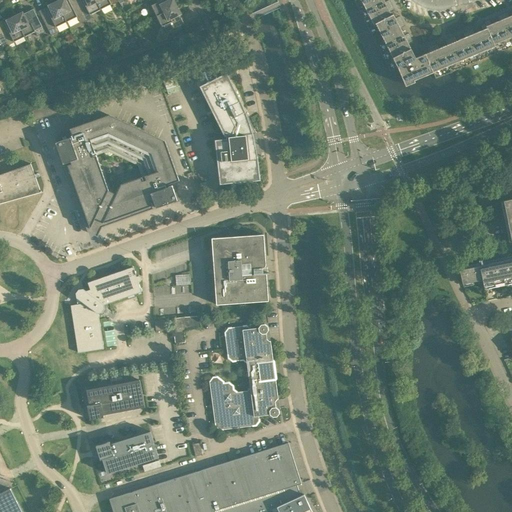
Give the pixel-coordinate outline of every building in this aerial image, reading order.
[(59,0),(56,2),(66,22),(77,17),(78,21),(80,22),(82,23),(84,22),(86,21),(75,0),(59,0)] [(100,10),(95,0),(75,0),(86,21),(92,18),(90,15),(100,10)] [(95,0),(100,10),(110,5),(111,5),(118,1),(117,0),(95,0)] [(148,0),(155,0),(157,3),(151,5),(156,16),(177,6),(173,0),(148,0)] [(383,0),(379,0),(365,7),(369,16),(387,7),(383,0)] [(49,7),(46,9),(39,12),(51,35),(58,32),(56,27),(66,22),(56,2),(48,6),(49,7)] [(181,14),(177,6),(156,16),(161,26),(162,27),(180,18),(179,15),(181,14)] [(387,7),(369,16),(373,24),(393,14),(391,15),(387,7)] [(22,12),(14,16),(24,37),(35,32),(37,36),(45,32),(33,9),(23,14),(22,12)] [(393,14),(373,24),(374,25),(376,24),(380,32),(398,23),(393,14)] [(7,22),(4,23),(0,25),(0,28),(1,29),(4,36),(8,45),(15,42),(14,42),(24,37),(14,16),(6,20),(7,22)] [(511,16),(503,20),(510,38),(511,36),(511,16)] [(162,27),(161,26),(161,27),(165,35),(181,29),(180,25),(183,23),(180,18),(162,27)] [(503,20),(494,24),(502,41),(510,38),(503,20)] [(398,23),(380,32),(384,41),(402,31),(398,23)] [(494,24),(485,28),(493,47),(495,46),(494,44),(502,41),(494,24)] [(493,47),(485,28),(484,28),(484,30),(477,33),(485,51),(493,47)] [(402,31),(384,41),(388,49),(406,40),(402,31)] [(485,51),(477,33),(469,36),(476,54),(485,51)] [(476,54),(469,36),(460,40),(467,58),(476,54)] [(406,40),(388,49),(393,58),(411,49),(406,40)] [(460,40),(451,43),(459,61),(467,58),(460,40)] [(451,43),(443,47),(450,65),(459,61),(451,43)] [(443,47),(434,50),(441,69),(450,65),(443,47)] [(425,54),(415,58),(411,49),(393,58),(398,68),(405,86),(415,82),(414,80),(433,72),(425,54)] [(434,50),(425,54),(433,72),(441,69),(434,50)] [(246,138),(256,133),(226,73),(200,86),(225,136),(226,139),(215,140),(220,184),(259,180),(257,157),(256,157),(251,147),(252,146),(252,144),(250,143),(249,143),(246,138)] [(18,85),(15,80),(8,83),(11,89),(18,85)] [(36,121),(62,111),(59,102),(32,111),(36,121)] [(156,208),(177,200),(172,185),(168,187),(167,184),(178,181),(165,146),(161,147),(158,143),(159,139),(113,118),(112,121),(106,121),(105,117),(70,130),(74,140),(72,141),(70,137),(55,142),(63,164),(70,161),(71,164),(67,165),(90,228),(95,218),(97,219),(96,221),(100,223),(101,221),(103,222),(102,223),(152,205),(151,201),(153,200),(156,208)] [(0,203),(41,192),(41,191),(40,191),(30,164),(0,174),(0,203)] [(511,198),(503,200),(511,241),(511,198)] [(214,271),(262,268),(264,267),(265,266),(266,264),(263,234),(211,238),(214,271)] [(511,255),(479,263),(479,265),(459,270),(462,284),(482,279),(484,289),(511,283),(511,255)] [(75,293),(76,297),(80,300),(80,304),(70,305),(78,353),(85,351),(104,349),(98,313),(102,312),(105,308),(104,304),(141,291),(138,282),(140,281),(141,279),(140,276),(139,275),(136,276),(133,267),(88,282),(90,289),(86,291),(83,288),(78,289),(75,293)] [(262,268),(214,271),(216,304),(268,301),(266,273),(269,273),(263,273),(262,268)] [(190,275),(175,276),(176,286),(191,285),(190,275)] [(185,317),(172,318),(175,343),(185,342),(184,332),(186,329),(200,327),(199,316),(185,317)] [(156,331),(162,330),(168,329),(167,319),(154,321),(156,331)] [(247,362),(248,377),(250,387),(247,391),(233,392),(233,386),(228,382),(223,383),(223,381),(217,376),(213,377),(209,381),(215,426),(219,430),(256,425),(259,421),(258,416),(269,414),(273,417),(277,416),(279,413),(279,409),(276,407),(275,402),(277,399),(278,399),(275,380),(277,378),(275,377),(273,362),(274,361),(273,359),(270,341),(269,341),(267,338),(266,333),(268,330),(268,326),(264,324),(261,324),(258,328),(250,329),(246,325),(228,328),(224,332),(228,358),(232,361),(243,360),(247,362)] [(139,380),(87,390),(90,404),(87,405),(88,413),(90,419),(104,416),(103,416),(103,414),(144,406),(139,380)] [(109,441),(96,446),(98,451),(99,454),(100,458),(100,459),(103,458),(107,473),(157,457),(158,457),(156,451),(150,431),(110,444),(109,442),(110,442),(109,441)] [(202,454),(199,442),(192,444),(195,456),(202,454)] [(288,443),(109,499),(113,511),(262,511),(277,508),(279,511),(311,511),(304,494),(300,496),(297,485),(301,483),(288,443)] [(0,511),(21,511),(10,488),(0,493),(0,511)]
